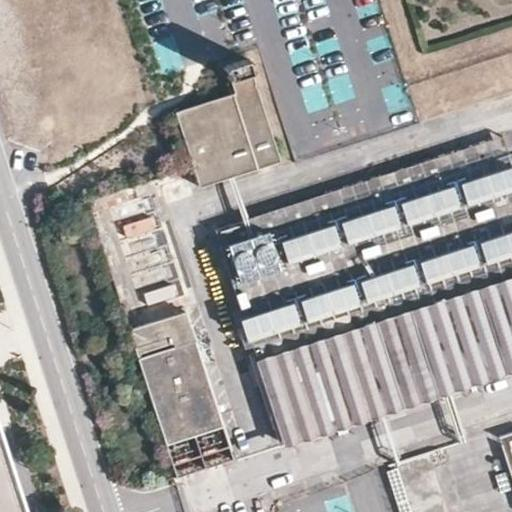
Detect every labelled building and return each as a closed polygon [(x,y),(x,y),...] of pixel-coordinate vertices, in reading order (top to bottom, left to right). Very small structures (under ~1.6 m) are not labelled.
[(278,160),(246,59),(225,66),(233,93),(175,111),(192,165),(199,185),(278,160)] [(386,87),(390,108),(408,105),(404,84),(386,87)] [(511,281),(511,170),(501,136),(213,231),(257,366),(511,281)] [(187,294),(156,193),(109,208),(140,310),(187,294)] [(424,397),(511,367),(511,281),(257,366),(283,442),(424,397)] [(222,429),(185,312),(129,329),(176,476),(232,457),(222,429)] [(240,461),(279,443),(271,426),(232,444),(240,461)] [(0,511),(23,511),(0,434),(0,511)]
